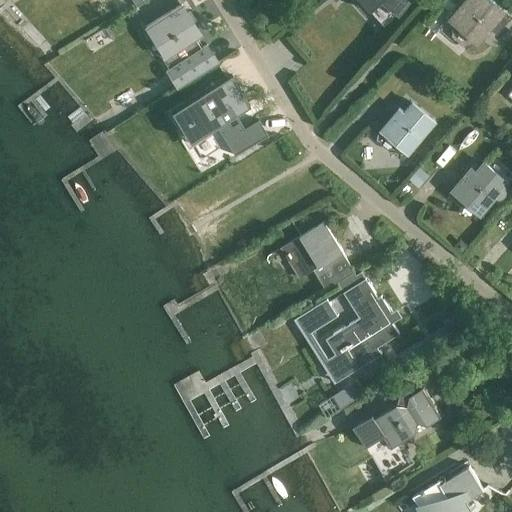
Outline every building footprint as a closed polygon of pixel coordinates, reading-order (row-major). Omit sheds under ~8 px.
[(149,0),(111,0),(115,6),(121,17),(141,5),(149,0)] [(359,0),(368,10),(369,9),(382,23),(393,13),(395,14),(405,0),(359,0)] [(500,15),(502,12),(488,0),(471,0),(470,0),(464,0),(448,19),(476,43),(488,29),(495,35),(507,21),(500,15)] [(201,49),(194,38),(199,36),(180,5),(143,27),(162,58),(164,57),(170,68),(164,71),(175,88),(215,63),(205,46),(201,49)] [(230,77),(172,113),(181,129),(192,122),(201,136),(216,127),(234,157),(266,138),(257,123),(243,132),(238,124),(230,129),(225,120),(248,106),(230,77)] [(405,110),(400,107),(382,129),(410,153),(436,122),(412,101),(405,110)] [(504,186),(508,183),(484,162),(476,172),(472,168),(453,190),(481,214),(495,197),(498,198),(499,198),(501,198),(503,198),(504,197),(505,196),(506,195),(506,194),(507,193),(507,191),(506,190),(506,189),(504,186)] [(342,252),(343,252),(324,222),(283,247),(302,277),(314,269),(326,289),(355,272),(342,252)] [(459,239),(453,246),(461,253),(467,246),(468,245),(460,238),(459,239)] [(366,277),(343,292),(354,308),(359,317),(326,338),(336,354),(328,359),(342,379),(382,353),(380,350),(378,347),(400,333),(393,322),(393,321),(396,319),(392,312),(393,312),(382,294),(379,296),(366,277)] [(327,297),(300,315),(312,332),(339,315),(327,297)] [(454,311),(442,319),(450,331),(461,323),(454,311)] [(423,386),(410,395),(408,392),(416,387),(415,386),(404,393),(400,392),(398,402),(376,416),(373,413),(353,425),(386,479),(414,461),(413,460),(410,462),(398,443),(416,432),(418,423),(428,425),(442,416),(423,386)] [(466,511),(471,507),(467,500),(484,490),(469,466),(442,483),(440,479),(413,495),(423,511),(466,511)]
